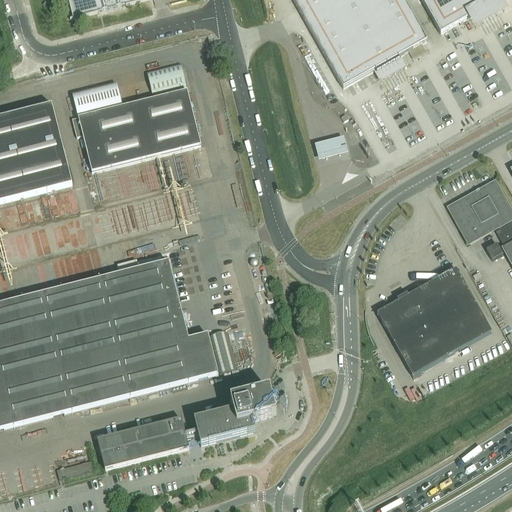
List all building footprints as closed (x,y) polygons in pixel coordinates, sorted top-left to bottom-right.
[(71,0),(76,19),(147,1),(146,0),(71,0)] [(427,43),(403,0),(292,0),(343,91),(375,73),(380,82),(404,69),(398,59),(427,43)] [(420,0),(440,36),(474,17),(477,23),(499,11),(495,5),(503,0),(420,0)] [(152,97),(186,89),(180,66),(146,74),(152,97)] [(78,119),(122,108),(117,86),(72,97),(78,119)] [(77,121),(72,122),(77,140),(82,139),(91,175),(201,148),(187,94),(147,104),(146,99),(137,102),(138,106),(77,121)] [(0,205),(71,188),(51,109),(0,122),(0,205)] [(329,141),(314,144),(318,159),(332,156),(347,152),(343,137),(329,141)] [(450,210),(456,221),(455,222),(455,224),(456,225),(457,227),(458,229),(459,230),(461,232),(461,231),(470,246),(471,245),(470,245),(498,229),(499,232),(496,234),(504,248),(511,243),(511,216),(494,185),(495,187),(470,201),(470,200),(451,210),(450,210)] [(511,243),(504,248),(502,250),(511,267),(511,243)] [(487,252),(493,263),(503,257),(497,246),(487,252)] [(120,277),(0,307),(0,432),(218,377),(208,337),(189,342),(169,264),(139,272),(137,263),(117,267),(120,277)] [(491,334),(484,321),(456,271),(377,315),(412,379),(491,334)] [(439,391),(508,355),(503,346),(435,382),(439,391)] [(276,418),(270,393),(231,403),(232,408),(224,410),(226,415),(194,423),(197,433),(185,436),(181,422),(98,443),(106,472),(188,451),(186,442),(198,439),(201,448),(256,434),(253,424),(276,418)] [(57,472),(59,482),(93,473),(91,464),(57,472)]
